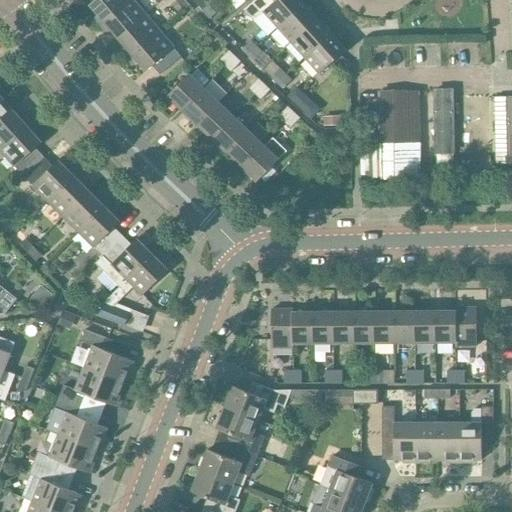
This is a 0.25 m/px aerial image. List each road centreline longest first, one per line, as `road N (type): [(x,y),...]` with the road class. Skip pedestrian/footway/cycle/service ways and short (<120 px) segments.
road 1 (tertiary): [(244,257),(95,108),(9,1)]
road 2 (tertiary): [(132,511),(221,283),(244,257)]
road 3 (tertiary): [(244,257),(276,245),(511,238)]
road 4 (residential): [(502,77),(355,79)]
